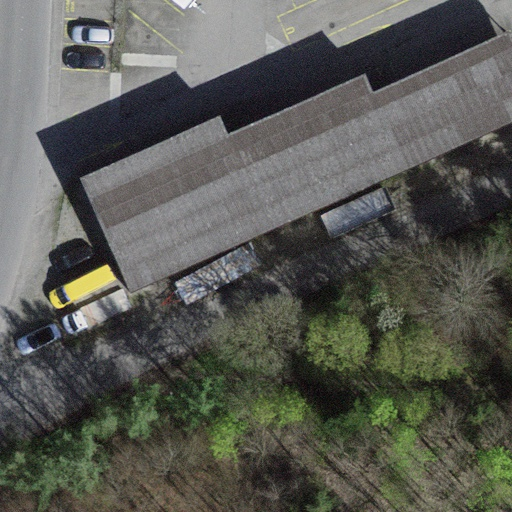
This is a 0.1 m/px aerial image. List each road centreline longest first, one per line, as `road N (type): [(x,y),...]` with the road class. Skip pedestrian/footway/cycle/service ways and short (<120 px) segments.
road 1 (track): [(109,376),(459,386),(511,396)]
road 2 (unclassified): [(0,277),(18,198),(27,0)]
